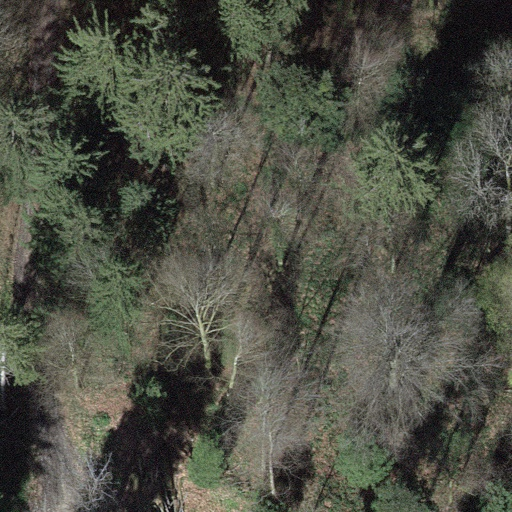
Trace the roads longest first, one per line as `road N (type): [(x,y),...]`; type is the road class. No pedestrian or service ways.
road 1 (track): [(50,0),(29,305),(0,378)]
road 2 (track): [(107,511),(61,432),(29,305)]
